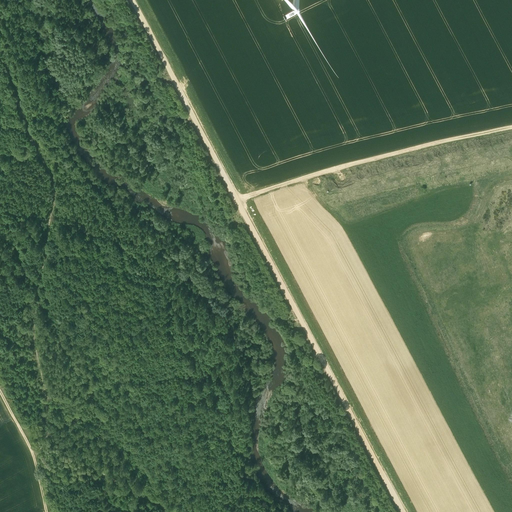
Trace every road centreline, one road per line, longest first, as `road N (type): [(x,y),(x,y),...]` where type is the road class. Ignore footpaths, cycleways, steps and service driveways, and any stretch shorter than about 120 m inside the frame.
road 1 (track): [(403,511),(134,0)]
road 2 (track): [(237,197),(511,118)]
road 3 (track): [(44,423),(172,511)]
